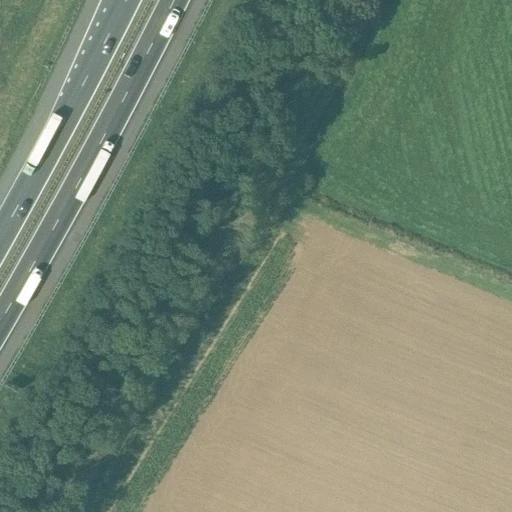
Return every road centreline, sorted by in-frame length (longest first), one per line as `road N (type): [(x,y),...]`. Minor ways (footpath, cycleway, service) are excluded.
road 1 (motorway): [(0,335),(177,0)]
road 2 (motorway): [(126,0),(0,242)]
